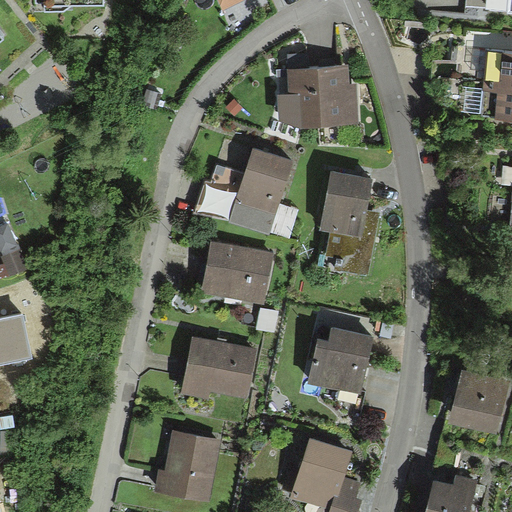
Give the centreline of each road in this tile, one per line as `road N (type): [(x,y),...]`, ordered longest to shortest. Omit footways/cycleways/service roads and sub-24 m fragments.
road 1 (residential): [(99,511),(171,173),(190,119),(240,51),(326,0)]
road 2 (residential): [(382,511),(417,349),(419,262),(385,68),(357,0)]
